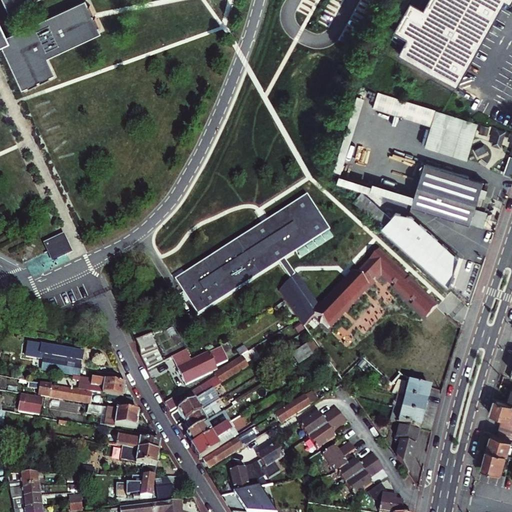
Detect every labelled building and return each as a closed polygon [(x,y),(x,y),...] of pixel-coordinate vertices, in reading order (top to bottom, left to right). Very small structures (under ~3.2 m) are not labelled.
[(3,0),(10,12),(36,0),(3,0)] [(426,0),(414,22),(403,15),(393,33),(461,72),(502,0),(426,0)] [(0,46),(2,46),(22,89),(29,86),(29,88),(38,84),(37,82),(41,81),(41,82),(50,78),(49,77),(55,74),(48,58),(102,33),(99,27),(101,26),(96,18),(95,18),(93,15),(94,14),(90,6),(88,7),(85,1),(8,37),(0,20),(0,46)] [(359,94),(334,169),(342,172),(366,97),(359,94)] [(474,125),(431,111),(419,147),(461,161),(474,125)] [(511,176),(511,154),(508,154),(503,174),(511,176)] [(412,206),(471,224),(476,209),(484,182),(425,163),(412,206)] [(333,229),(310,195),(266,223),(176,280),(201,316),(283,262),(288,272),(290,270),(294,275),(296,276),(299,274),(289,258),(333,229)] [(391,218),(365,196),(355,201),(354,203),(449,286),(458,256),(413,217),(395,213),(391,218)] [(489,213),(476,209),(471,224),(484,229),(489,213)] [(64,235),(43,244),(52,264),(72,254),(64,235)] [(315,316),(327,330),(381,275),(427,318),(436,308),(378,252),(356,276),(353,273),(320,310),(296,276),(294,275),(290,270),(288,272),(285,274),(278,287),(278,291),(286,301),(298,318),(300,321),(304,327),(315,316)] [(298,318),(286,301),(278,306),(289,324),(298,318)] [(295,323),(302,334),(307,331),(304,327),(300,321),(295,323)] [(314,341),(293,354),(300,365),(321,351),(314,341)] [(42,371),(58,374),(78,377),(83,346),(62,342),(59,361),(44,359),(42,371)] [(148,343),(134,349),(137,357),(152,351),(148,343)] [(224,346),(214,351),(221,364),(231,359),(224,346)] [(243,355),(250,351),(247,346),(240,351),(243,355)] [(195,401),(196,400),(213,390),(223,383),(222,382),(260,358),(254,349),(250,351),(243,355),(244,357),(217,373),(219,377),(192,394),(191,394),(195,401)] [(180,363),(176,363),(186,385),(222,366),(221,364),(214,351),(193,361),(192,358),(184,361),(180,363)] [(142,362),(146,370),(161,362),(155,359),(148,356),(144,355),(141,356),(142,362)] [(364,360),(358,365),(379,386),(385,387),(389,383),(364,360)] [(329,362),(325,365),(333,376),(337,374),(329,362)] [(89,392),(102,394),(104,386),(101,385),(101,388),(90,386),(91,380),(78,377),(58,374),(57,378),(73,381),(72,386),(90,389),(89,392)] [(105,376),(104,382),(125,386),(122,379),(105,376)] [(125,386),(104,382),(91,380),(90,386),(101,388),(101,385),(104,386),(102,394),(107,395),(121,398),(123,398),(125,386)] [(398,382),(391,394),(397,396),(403,397),(426,403),(430,389),(398,382)] [(37,395),(88,403),(90,394),(39,385),(37,395)] [(178,411),(185,422),(217,402),(220,400),(213,390),(196,400),(195,401),(178,411)] [(313,391),(276,414),(281,422),(318,399),(313,391)] [(119,405),(121,398),(107,395),(106,403),(119,405)] [(20,396),(18,412),(38,415),(41,399),(20,396)] [(403,397),(397,396),(394,409),(399,411),(423,416),(426,403),(403,397)] [(123,398),(121,398),(119,405),(119,411),(132,414),(133,400),(123,398)] [(175,398),(165,404),(170,413),(180,406),(175,398)] [(511,403),(507,402),(494,398),(490,412),(495,414),(502,417),(498,434),(511,438),(511,403)] [(185,422),(191,433),(224,413),(217,402),(185,422)] [(0,410),(14,413),(14,408),(3,406),(0,404),(0,410)] [(119,411),(89,406),(87,414),(106,417),(104,425),(114,427),(114,425),(136,430),(139,415),(132,414),(119,411)] [(308,439),(341,417),(336,410),(336,409),(323,417),(324,419),(322,420),(321,419),(318,414),(300,427),(308,439)] [(419,430),(423,416),(399,411),(396,424),(400,425),(419,430)] [(187,436),(193,446),(232,422),(225,412),(224,413),(191,433),(187,436)] [(341,417),(308,439),(316,451),(334,438),(331,434),(330,433),(332,431),(333,432),(346,424),(343,420),(341,417)] [(199,460),(239,435),(232,422),(193,446),(191,447),(199,460)] [(420,430),(419,430),(400,425),(395,442),(401,444),(397,459),(408,475),(420,430)] [(251,440),(256,437),(252,430),(204,459),(209,468),(251,441),(251,440)] [(511,438),(498,434),(492,432),(487,447),(511,454),(511,438)] [(117,436),(116,446),(122,447),(158,453),(159,453),(160,443),(117,436)] [(354,451),(349,443),(338,451),(335,447),(322,456),(334,474),(337,473),(351,462),(347,456),(354,451)] [(251,467),(257,481),(266,475),(268,479),(276,477),(281,474),(275,463),(284,457),(283,455),(276,444),(257,456),(259,460),(251,467)] [(154,477),(158,453),(122,447),(120,461),(140,465),(138,477),(141,477),(154,477)] [(487,447),(481,465),(505,472),(511,454),(487,447)] [(345,485),(378,462),(373,454),(360,463),(361,464),(359,466),(358,464),(355,460),(351,462),(337,473),(345,485)] [(378,462),(345,485),(353,497),(372,485),(369,480),(368,479),(370,477),(371,478),(383,470),(378,462)] [(257,481),(251,467),(244,467),(243,464),(234,466),(234,469),(230,470),(235,494),(250,490),(248,483),(257,481)] [(20,487),(40,487),(38,475),(6,474),(8,483),(8,488),(12,487),(11,481),(19,482),(20,487)] [(138,477),(124,477),(123,488),(127,488),(127,497),(152,499),(154,477),(141,477),(138,477)] [(167,477),(155,477),(158,502),(174,499),(167,477)] [(380,502),(378,511),(401,511),(403,502),(396,501),(397,496),(388,495),(380,485),(368,493),(372,500),(375,500),(374,502),(380,502)] [(11,499),(22,498),(20,487),(12,487),(8,488),(11,499)] [(20,487),(22,498),(42,497),(40,487),(20,487)] [(250,490),(235,494),(233,494),(244,511),(274,511),(273,501),(268,502),(259,488),(250,490)] [(69,505),(81,504),(80,496),(68,497),(69,505)] [(42,497),(22,498),(24,509),(44,507),(42,497)] [(111,498),(112,507),(119,506),(118,497),(111,498)] [(22,498),(11,499),(13,510),(24,509),(22,498)] [(178,511),(177,502),(120,509),(120,511),(178,511)]
